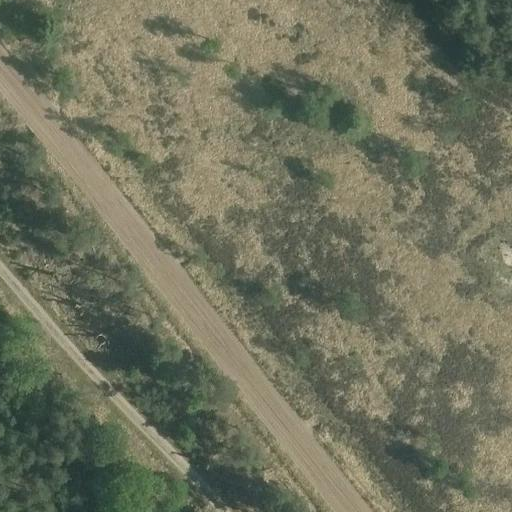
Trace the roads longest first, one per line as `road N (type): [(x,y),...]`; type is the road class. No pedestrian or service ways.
road 1 (track): [(0,82),(345,511)]
road 2 (track): [(224,511),(0,267)]
